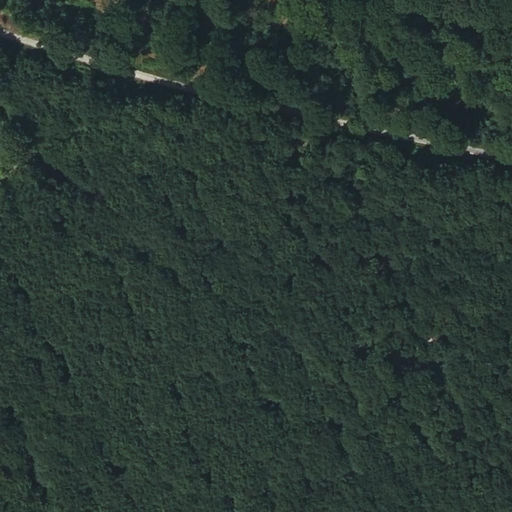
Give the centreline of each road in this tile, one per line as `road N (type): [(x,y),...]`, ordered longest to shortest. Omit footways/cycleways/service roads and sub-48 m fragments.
road 1 (track): [(0,31),(292,112)]
road 2 (track): [(292,112),(511,162)]
